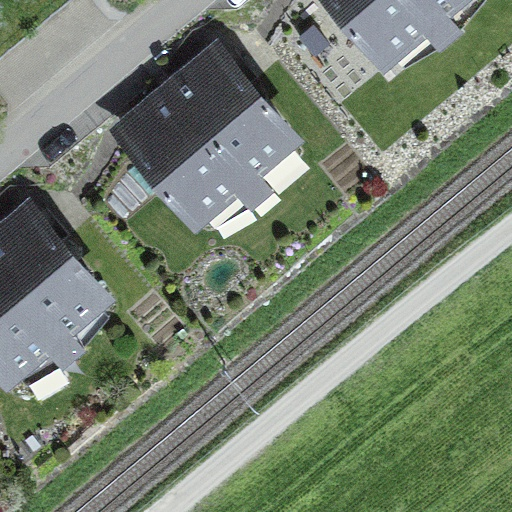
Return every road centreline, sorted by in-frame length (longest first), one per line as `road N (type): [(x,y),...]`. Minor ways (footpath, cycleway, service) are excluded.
road 1 (track): [(182,511),(511,242)]
road 2 (residential): [(0,185),(216,0)]
